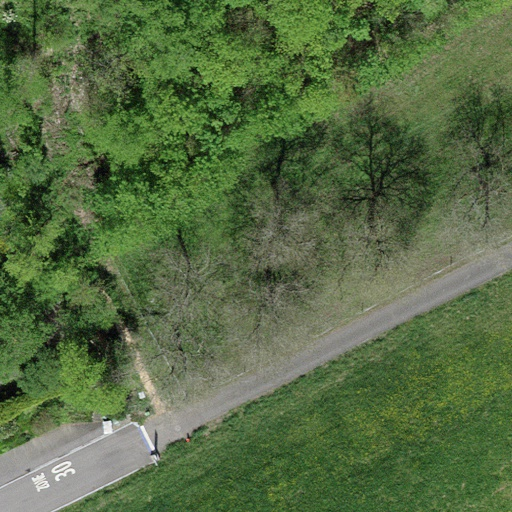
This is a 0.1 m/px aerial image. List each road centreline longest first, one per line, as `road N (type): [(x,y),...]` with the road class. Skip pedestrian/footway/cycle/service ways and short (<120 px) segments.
road 1 (track): [(146,443),(511,260)]
road 2 (residential): [(6,511),(146,443)]
